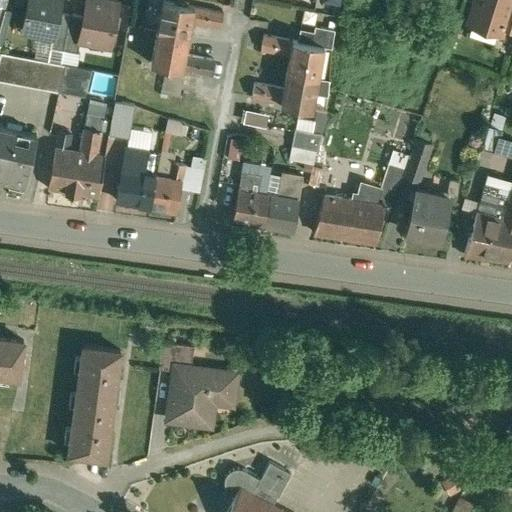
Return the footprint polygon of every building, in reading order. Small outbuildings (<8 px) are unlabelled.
[(61,0),(28,0),(23,31),(53,37),(54,37),(59,13),(61,0)] [(119,3),(102,0),(86,0),(83,17),(79,40),(80,41),(111,46),(119,3)] [(477,0),(470,23),(500,32),(502,27),(510,0),(477,0)] [(511,0),(510,0),(502,27),(511,29),(511,0)] [(223,12),(163,1),(157,32),(188,38),(191,22),(220,27),(223,12)] [(59,13),(54,37),(53,37),(51,48),(64,50),(70,15),(59,13)] [(83,17),(70,15),(64,50),(78,53),(80,41),(79,40),(83,17)] [(188,38),(157,32),(152,64),(212,75),(214,61),(185,56),(188,38)] [(323,46),(292,40),(264,35),(261,49),(290,55),(287,72),(317,78),(323,46)] [(66,64),(0,52),(0,53),(0,80),(59,92),(66,64)] [(92,69),(66,64),(59,92),(85,96),(92,69)] [(108,94),(112,76),(94,72),(91,90),(108,94)] [(317,78),(287,72),(283,89),(254,83),(252,98),(311,109),(317,78)] [(163,93),(183,95),(184,75),(165,74),(163,93)] [(247,123),(269,126),(271,113),(248,110),(247,123)] [(37,135),(0,125),(0,178),(25,185),(37,135)] [(98,132),(82,129),(78,151),(94,153),(98,132)] [(322,134),(295,129),(292,145),(317,150),(322,134)] [(68,136),(57,134),(55,146),(66,148),(68,136)] [(511,138),(501,135),(496,151),(511,156),(511,138)] [(232,138),(229,157),(241,158),(243,139),(232,138)] [(418,138),(405,176),(419,181),(432,143),(418,138)] [(66,148),(55,146),(47,188),(96,196),(104,155),(94,153),(78,151),(66,148)] [(311,150),(295,147),(292,159),(308,163),(311,150)] [(393,152),(375,206),(384,208),(384,209),(390,210),(407,157),(393,152)] [(146,158),(127,154),(118,200),(150,206),(156,175),(143,173),(146,158)] [(169,170),(163,168),(162,176),(156,175),(150,206),(175,211),(183,165),(171,163),(169,170)] [(282,171),(278,194),(267,192),(267,193),(268,193),(265,208),(270,209),(267,225),(267,226),(292,230),(297,199),(298,200),(303,175),(282,171)] [(504,178),(488,174),(464,254),(509,260),(511,249),(511,188),(502,185),(504,178)] [(258,178),(241,175),(233,219),(267,225),(270,209),(265,208),(268,193),(267,193),(256,191),(258,178)] [(450,196),(415,189),(406,232),(441,239),(450,196)] [(375,206),(321,196),(313,232),(378,245),(384,209),(384,208),(375,206)] [(24,340),(0,336),(0,374),(19,377),(24,340)] [(194,346),(163,341),(159,368),(175,370),(176,366),(191,368),(194,346)] [(120,350),(84,345),(69,453),(106,458),(120,350)] [(191,368),(176,366),(175,370),(169,418),(210,423),(214,392),(232,394),(235,374),(191,368)] [(260,478),(257,483),(258,484),(253,493),(240,487),(241,486),(239,485),(234,494),(224,511),(284,511),(283,511),(283,510),(282,510),(282,511),(272,505),(273,504),(272,504),(277,495),(278,495),(291,472),(270,460),(260,478)] [(243,468),(239,468),(237,467),(235,468),(232,469),(229,471),(227,473),(226,474),(225,476),(224,479),(224,481),(225,484),(225,486),(226,488),(228,490),(230,492),(234,494),(239,485),(241,486),(240,487),(253,493),(258,484),(257,483),(260,478),(243,468)]
